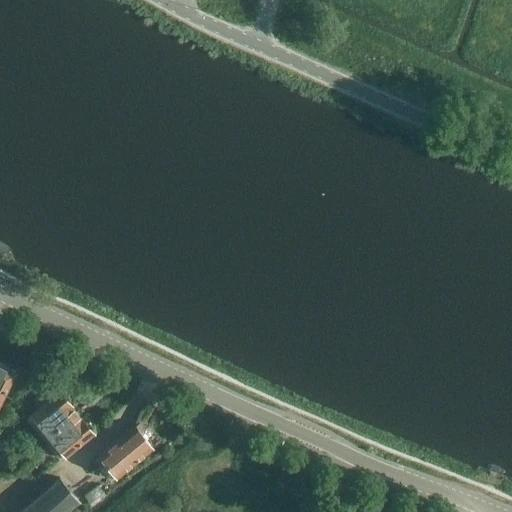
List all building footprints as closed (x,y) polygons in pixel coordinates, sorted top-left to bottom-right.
[(0,402),(16,371),(0,362),(0,402)] [(17,394),(19,396),(8,404),(12,410),(33,394),(27,386),(17,394)] [(45,438),(77,412),(71,406),(72,406),(69,403),(71,399),(67,394),(62,394),(60,391),(32,414),(28,418),(45,438)] [(82,419),(77,412),(45,438),(62,459),(66,455),(66,456),(94,433),(92,430),(93,426),(89,421),(85,422),(82,419)] [(111,479),(116,476),(117,477),(153,448),(135,426),(99,455),(100,456),(96,460),(111,479)] [(65,511),(79,501),(59,478),(18,511),(65,511)]
